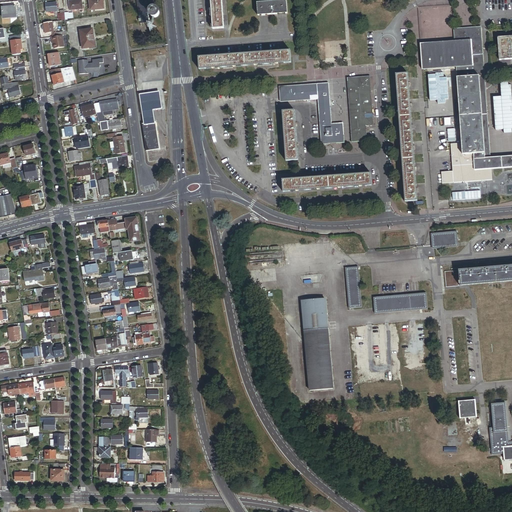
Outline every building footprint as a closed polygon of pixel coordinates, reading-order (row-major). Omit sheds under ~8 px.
[(83,9),(82,0),(69,1),(70,10),(83,9)] [(104,9),(103,0),(89,0),(91,10),(104,9)] [(137,0),(141,23),(148,22),(147,13),(150,12),(150,14),(150,15),(151,16),(152,16),(152,17),(154,17),(155,17),(156,17),(157,17),(157,16),(158,15),(159,14),(159,13),(159,12),(159,11),(158,10),(157,9),(156,8),(155,8),(154,8),(153,8),(152,9),(151,9),(146,9),(145,0),(137,0)] [(210,0),(213,30),(224,29),(221,0),(210,0)] [(257,4),(258,16),(287,14),(286,1),(257,4)] [(57,8),(59,8),(59,4),(57,4),(57,3),(46,4),(47,12),(50,12),(51,13),(54,13),(54,11),(58,11),(57,8)] [(17,17),(16,6),(2,8),(3,19),(17,17)] [(53,22),(44,24),(45,33),(54,32),(53,22)] [(453,29),(454,41),(471,40),(473,66),(456,67),(457,78),(479,76),(484,76),(481,27),(453,29)] [(95,47),(92,29),(80,31),(83,48),(95,47)] [(511,37),(498,38),(499,61),(511,59),(511,37)] [(23,50),(21,40),(14,41),(11,41),(12,51),(20,50),(23,50)] [(454,41),(420,44),(422,70),(456,67),(473,66),(471,40),(454,41)] [(199,58),(200,70),(291,63),(290,51),(278,52),(277,51),(274,51),(274,52),(256,54),(256,52),(253,53),(253,54),(235,55),(235,54),(232,54),(232,55),(214,57),(214,55),(211,56),(211,57),(199,58)] [(61,65),(60,53),(49,54),(51,67),(61,65)] [(107,61),(106,55),(97,56),(97,59),(93,59),(93,56),(88,57),(88,60),(89,60),(90,63),(107,61)] [(88,65),(88,60),(88,57),(79,59),(80,74),(88,74),(88,73),(88,71),(93,71),(93,73),(102,72),(102,64),(88,65)] [(0,68),(9,67),(8,59),(0,59),(0,68)] [(77,81),(73,67),(61,69),(61,74),(63,84),(77,81)] [(27,79),(26,71),(18,72),(15,72),(16,81),(27,79)] [(63,84),(61,74),(51,76),(53,85),(63,84)] [(396,75),(405,202),(417,201),(416,192),(418,192),(417,189),(416,189),(415,171),(416,171),(416,168),(414,168),(413,150),(415,150),(414,147),(413,147),(412,129),(413,129),(413,125),(411,126),(410,108),(412,108),(411,104),(410,104),(409,86),(410,86),(410,83),(408,83),(408,74),(396,75)] [(479,76),(457,78),(461,143),(462,155),(473,154),(484,153),(479,76)] [(488,125),(484,76),(479,76),(484,153),(473,154),(474,159),(487,158),(485,126),(488,125)] [(347,78),(348,89),(349,98),(350,119),(352,142),(367,141),(366,126),(373,126),(370,77),(347,78)] [(21,95),(18,82),(12,83),(9,83),(5,84),(7,90),(8,90),(10,97),(21,95)] [(328,84),(279,87),(280,103),(318,100),(321,145),(344,143),(343,124),(331,125),(328,84)] [(143,125),(156,123),(155,118),(154,111),(155,110),(163,109),(160,92),(153,93),(144,94),(139,95),(143,125)] [(96,111),(94,105),(82,108),(84,118),(97,115),(96,111)] [(96,111),(97,115),(100,114),(101,114),(101,113),(119,110),(118,105),(105,107),(101,108),(101,110),(96,111)] [(78,124),(75,113),(74,110),(69,112),(70,115),(71,118),(73,125),(78,124)] [(283,112),(286,161),(298,161),(297,148),(298,148),(298,145),(297,145),(296,127),(297,127),(296,124),(295,124),(294,111),(283,112)] [(29,114),(21,114),(22,124),(29,124),(29,114)] [(108,124),(107,121),(103,122),(100,123),(101,131),(109,130),(109,129),(106,129),(105,125),(108,124)] [(108,125),(113,124),(112,121),(107,121),(108,124),(105,125),(106,129),(109,129),(108,125)] [(142,125),(146,151),(159,149),(156,123),(143,125),(142,125)] [(70,127),(64,128),(65,129),(66,137),(66,138),(74,136),(73,136),(72,128),(72,127),(70,127)] [(118,138),(117,133),(108,135),(109,139),(113,138),(115,155),(126,154),(123,137),(118,138)] [(88,137),(86,137),(75,139),(77,149),(90,147),(88,137)] [(474,159),(473,154),(462,155),(461,143),(451,144),(453,183),(492,180),(491,169),(474,170),(474,159)] [(34,145),(24,147),(27,156),(37,153),(34,145)] [(78,157),(77,151),(69,152),(70,162),(79,161),(78,157)] [(9,154),(0,156),(0,165),(3,165),(10,163),(11,163),(10,160),(9,154)] [(511,156),(490,158),(487,158),(474,159),(474,170),(491,169),(511,167),(511,156)] [(91,165),(82,166),(72,168),(74,178),(85,177),(92,176),(92,181),(96,180),(95,179),(96,179),(95,175),(92,175),(91,165)] [(37,178),(36,170),(26,172),(27,179),(37,178)] [(282,181),(283,193),(371,186),(371,174),(362,175),(362,173),(359,174),(359,175),(340,176),(340,175),(338,175),(338,176),(319,178),(319,176),(316,177),(316,178),(298,179),(298,178),(295,178),(295,180),(282,181)] [(96,180),(92,181),(89,181),(90,188),(97,187),(96,180)] [(109,195),(107,180),(99,181),(101,196),(109,195)] [(86,198),(85,189),(74,190),(76,200),(86,198)] [(30,197),(33,206),(42,204),(39,195),(37,195),(30,197)] [(12,196),(4,197),(4,202),(9,202),(11,214),(16,213),(12,196)] [(28,208),(33,206),(30,197),(21,200),(22,202),(23,209),(28,208)] [(28,209),(28,208),(23,209),(22,202),(18,203),(20,212),(28,209)] [(137,218),(125,220),(126,223),(126,229),(127,230),(129,229),(131,242),(140,240),(137,218)] [(96,233),(95,225),(86,226),(80,227),(82,235),(82,238),(83,239),(88,238),(88,237),(88,236),(94,235),(94,233),(96,233)] [(431,248),(457,247),(457,233),(431,233),(431,248)] [(45,235),(31,237),(32,245),(39,244),(45,243),(46,243),(45,235)] [(102,240),(97,241),(98,242),(99,249),(105,248),(109,247),(108,244),(103,245),(103,243),(102,243),(102,240)] [(122,253),(120,240),(112,242),(113,254),(120,253),(122,253)] [(23,241),(15,243),(18,251),(25,249),(23,241)] [(91,259),(95,259),(94,251),(105,249),(105,248),(99,249),(96,249),(89,250),(91,259)] [(105,249),(94,251),(95,259),(102,258),(106,258),(105,249)] [(132,253),(132,251),(122,253),(120,253),(121,262),(133,260),(133,256),(132,253)] [(143,263),(137,264),(132,265),(134,273),(145,272),(143,263)] [(98,273),(97,264),(89,266),(86,266),(87,275),(98,273)] [(115,265),(111,265),(112,273),(102,274),(103,278),(113,277),(117,276),(117,275),(115,265)] [(511,266),(459,271),(461,286),(511,281),(511,266)] [(346,269),(350,308),(361,307),(358,268),(346,269)] [(8,269),(0,269),(0,281),(10,281),(8,269)] [(38,282),(44,281),(42,269),(35,270),(32,270),(23,272),(25,282),(35,281),(35,282),(38,281),(38,282)] [(137,285),(135,277),(124,279),(126,287),(130,287),(136,286),(137,285)] [(109,283),(109,279),(98,280),(100,289),(112,287),(111,283),(109,283)] [(149,297),(148,287),(147,288),(140,289),(139,289),(140,292),(140,295),(141,298),(149,297)] [(54,290),(44,291),(44,292),(45,299),(56,298),(54,290)] [(121,300),(120,297),(118,297),(118,296),(116,296),(115,291),(112,292),(112,295),(112,297),(112,302),(113,306),(115,305),(117,305),(121,304),(121,300)] [(374,298),(375,313),(427,309),(425,294),(374,298)] [(102,295),(91,296),(92,304),(103,303),(102,295)] [(302,301),(310,391),(333,389),(325,299),(302,301)] [(48,306),(48,303),(34,305),(34,306),(30,307),(31,315),(44,312),(45,313),(51,312),(50,305),(48,306)] [(139,303),(128,304),(128,305),(129,310),(129,312),(140,311),(139,303)] [(53,319),(47,320),(47,324),(46,324),(48,335),(58,334),(56,322),(54,323),(53,319)] [(121,329),(125,328),(124,322),(124,321),(116,322),(117,326),(121,326),(121,329)] [(19,328),(9,329),(11,341),(12,341),(18,340),(20,340),(19,328)] [(126,338),(126,333),(117,335),(117,338),(117,339),(121,338),(122,344),(118,345),(119,348),(128,347),(126,338)] [(151,337),(150,333),(143,335),(144,344),(152,342),(151,339),(153,339),(152,337),(151,337)] [(144,344),(143,335),(135,336),(136,337),(137,344),(137,345),(144,344)] [(117,338),(106,339),(106,340),(107,350),(119,348),(118,345),(117,339),(117,338)] [(107,350),(106,340),(96,341),(98,351),(107,350)] [(55,358),(54,349),(53,349),(52,344),(44,345),(46,360),(56,359),(55,358)] [(57,349),(54,349),(55,358),(65,356),(63,348),(57,349)] [(35,357),(33,350),(23,351),(24,359),(35,357)] [(8,354),(0,355),(0,366),(10,365),(8,354)] [(158,363),(149,364),(151,376),(159,375),(158,363)] [(142,366),(133,367),(134,378),(143,377),(142,366)] [(130,378),(129,367),(116,367),(116,374),(117,374),(120,374),(120,376),(120,387),(127,387),(127,378),(130,378)] [(115,380),(113,370),(103,371),(105,381),(111,380),(115,380)] [(64,378),(54,379),(56,388),(65,386),(64,378)] [(56,388),(54,379),(44,381),(46,390),(56,388)] [(29,383),(19,385),(20,394),(20,395),(29,394),(30,393),(29,383)] [(19,385),(18,384),(1,387),(2,393),(8,392),(9,396),(20,394),(19,385)] [(117,404),(116,391),(102,392),(102,400),(112,400),(112,404),(117,404)] [(159,391),(148,391),(148,400),(159,399),(159,391)] [(459,402),(460,418),(476,417),(475,400),(459,402)] [(58,401),(55,401),(52,401),(52,414),(63,414),(63,401),(58,401)] [(6,414),(16,413),(17,413),(17,410),(16,402),(4,404),(6,414)] [(505,460),(511,459),(511,442),(508,443),(505,404),(499,404),(492,405),(494,428),(491,429),(493,454),(504,453),(505,460)] [(117,406),(112,406),(112,414),(123,414),(123,406),(117,406)] [(134,407),(130,407),(130,411),(130,419),(133,419),(133,411),(137,411),(137,417),(136,417),(136,421),(140,421),(140,420),(140,418),(148,418),(148,409),(137,409),(137,407),(134,407)] [(28,423),(27,415),(23,416),(16,417),(17,421),(21,420),(22,424),(26,423),(28,423)] [(27,428),(26,423),(22,424),(21,420),(17,421),(17,424),(13,424),(14,430),(27,428)] [(113,420),(102,420),(102,428),(113,428),(113,420)] [(56,422),(55,422),(48,422),(44,422),(44,430),(55,430),(56,422)] [(146,430),(146,443),(157,443),(157,437),(159,437),(159,430),(146,430)] [(60,446),(64,446),(64,435),(55,435),(55,440),(55,445),(55,446),(60,446)] [(112,436),(112,440),(112,445),(123,445),(123,436),(112,436)] [(9,440),(10,449),(21,448),(19,438),(9,440)] [(100,438),(100,448),(109,448),(109,445),(109,440),(109,438),(100,438)] [(21,448),(10,449),(12,458),(22,457),(21,448)] [(109,448),(100,448),(100,458),(111,458),(111,448),(109,448)] [(144,461),(144,449),(131,448),(131,461),(144,461)] [(56,451),(46,451),(46,459),(56,459),(56,451)] [(111,464),(101,464),(101,478),(115,478),(115,468),(111,467),(111,464)] [(64,470),(51,470),(51,481),(64,481),(64,470)] [(136,472),(124,472),(123,482),(135,482),(136,472)] [(153,476),(153,482),(153,483),(162,483),(162,482),(162,479),(162,473),(153,473),(153,476)]
